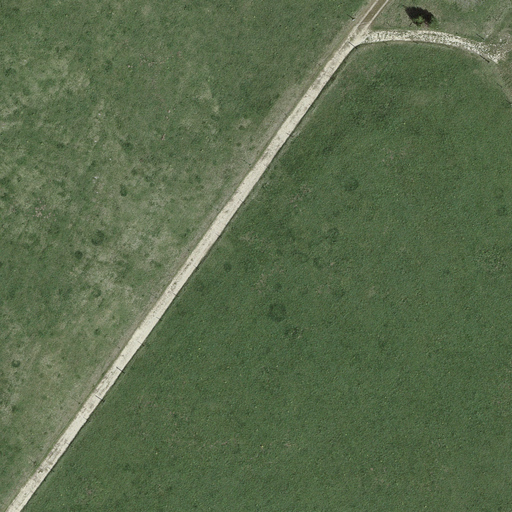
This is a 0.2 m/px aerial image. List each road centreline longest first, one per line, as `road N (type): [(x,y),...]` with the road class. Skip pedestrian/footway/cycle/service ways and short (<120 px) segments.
road 1 (track): [(7,511),(378,0)]
road 2 (track): [(359,25),(464,33),(511,53)]
